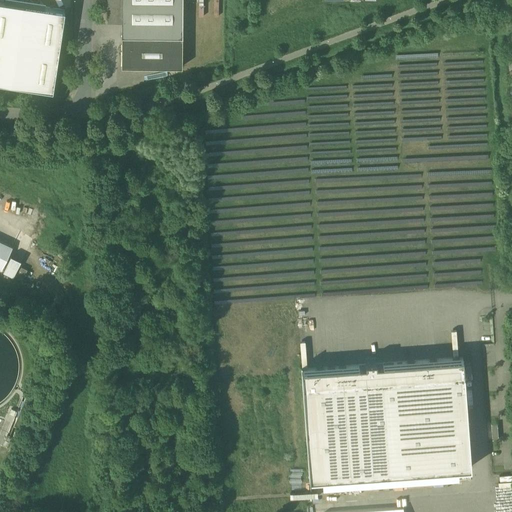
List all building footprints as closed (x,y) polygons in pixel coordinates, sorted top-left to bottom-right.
[(182,0),(121,0),(122,30),(182,30),(182,0)] [(68,12),(0,2),(0,84),(56,93),(68,12)] [(182,30),(122,30),(121,67),(182,67),(182,30)] [(1,192),(0,193),(0,205),(26,217),(31,206),(1,192)] [(13,248),(0,241),(0,271),(1,272),(13,248)] [(462,359),(301,370),(310,479),(471,467),(462,359)]
